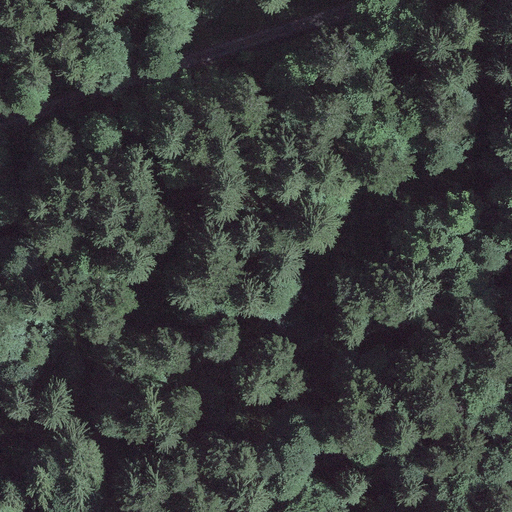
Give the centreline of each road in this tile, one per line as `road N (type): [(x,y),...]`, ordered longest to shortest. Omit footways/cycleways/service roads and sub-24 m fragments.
road 1 (track): [(374,0),(0,121)]
road 2 (track): [(511,378),(174,511)]
